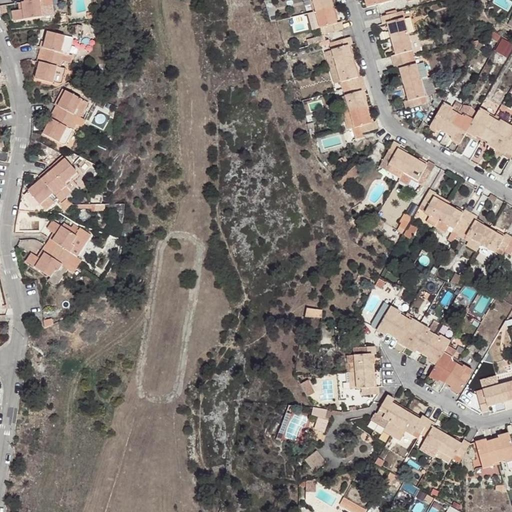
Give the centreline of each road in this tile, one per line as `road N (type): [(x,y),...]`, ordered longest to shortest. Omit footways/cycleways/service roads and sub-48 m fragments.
road 1 (residential): [(0,54),(19,131),(4,246),(18,317),(13,361)]
road 2 (residential): [(511,196),(393,127),(350,0)]
road 3 (residential): [(511,416),(472,420),(409,385),(392,356)]
